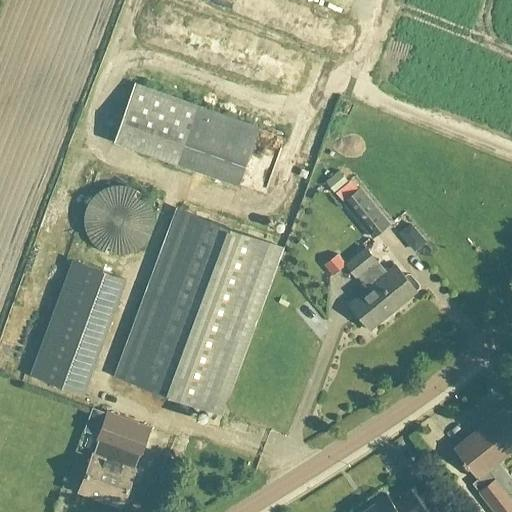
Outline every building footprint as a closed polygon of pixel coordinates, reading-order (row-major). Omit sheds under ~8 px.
[(223,0),(219,16),(326,45),(335,12),(288,0),(223,0)] [(302,0),(343,12),(347,0),(302,0)] [(258,129),(134,85),(114,142),(237,186),(258,129)] [(335,193),(341,188),(348,183),(339,171),(326,182),(335,193)] [(153,225),(154,221),(153,217),(153,212),(151,208),(149,203),(146,199),(142,195),(138,191),(133,189),(128,187),(123,186),(117,186),(112,186),(108,187),(104,189),(100,191),(96,194),(93,197),(90,201),(87,205),(85,210),(84,215),(83,221),(84,226),(85,232),(87,236),(90,241),(93,245),(96,248),(100,250),(103,252),(108,254),(112,255),(117,256),(122,256),(128,255),(133,253),(138,250),(142,247),(146,243),(149,239),(151,234),(153,230),(153,225)] [(345,201),(374,237),(391,224),(362,187),(345,201)] [(219,415),(223,406),(281,249),(178,211),(116,377),(219,415)] [(372,242),(388,262),(397,254),(381,235),(372,242)] [(357,256),(399,307),(418,292),(417,290),(419,288),(419,285),(411,275),(408,274),(406,276),(396,265),(385,274),(375,261),(377,260),(367,247),(357,256)] [(399,307),(357,256),(347,264),(357,276),(363,283),(360,286),(364,291),(349,303),(370,330),(399,307)] [(77,392),(85,370),(40,353),(31,375),(77,392)] [(511,412),(507,406),(506,407),(455,447),(454,447),(453,448),(478,479),(485,487),(478,492),(479,493),(480,492),(494,511),(511,511),(511,498),(511,497),(511,478),(499,462),(511,451),(511,412)] [(99,440),(93,455),(134,470),(139,455),(140,455),(150,429),(107,414),(106,415),(98,438),(98,439),(98,440),(99,440)] [(93,455),(79,492),(122,507),(135,471),(134,470),(93,455)] [(167,459),(160,478),(168,481),(175,462),(167,459)] [(441,511),(432,497),(421,481),(401,495),(404,499),(394,506),(386,494),(359,511),(441,511)]
